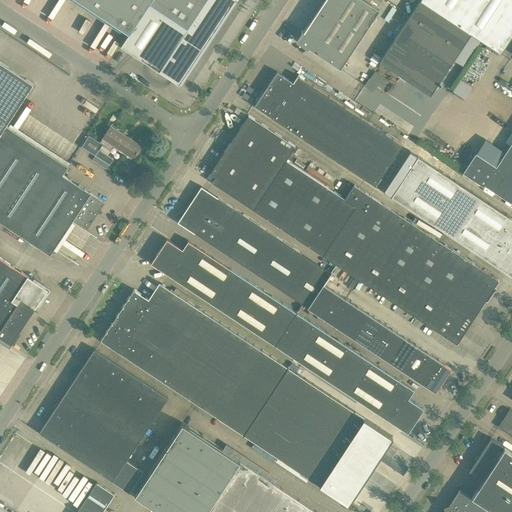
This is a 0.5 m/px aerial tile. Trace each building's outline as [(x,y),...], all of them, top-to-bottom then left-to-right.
[(129,33),(149,2),(150,0),(79,0),(129,33)] [(238,0),(205,0),(187,27),(149,2),(129,33),(120,46),(179,84),(234,0),(236,0),(238,1),(238,0)] [(150,0),(149,2),(187,27),(205,0),(150,0)] [(341,66),(370,23),(379,9),(365,0),(323,0),(299,38),(341,66)] [(471,33),(500,53),(511,34),(511,0),(419,0),(379,61),(430,94),(471,33)] [(62,174),(68,166),(6,125),(33,84),(0,61),(0,221),(50,255),(73,219),(87,228),(104,203),(90,193),(62,174)] [(375,185),(379,179),(391,161),(402,145),(297,75),(293,82),(277,72),(268,85),(269,86),(264,93),(263,92),(254,106),(375,185)] [(295,146),(248,115),(210,173),(216,177),(212,182),(456,343),(498,280),(354,184),(345,198),(286,159),(295,146)] [(99,142),(110,150),(113,146),(133,159),(141,146),(110,126),(99,142)] [(511,141),(496,166),(475,152),(462,172),(483,185),(484,184),(511,202),(511,141)] [(99,149),(95,155),(109,165),(113,159),(99,149)] [(409,151),(383,191),(391,196),(503,270),(509,274),(511,269),(511,218),(417,156),(409,151)] [(396,164),(391,161),(379,179),(384,182),(396,164)] [(307,307),(322,283),(330,272),(201,186),(178,222),(307,307)] [(152,263),(405,431),(410,424),(412,425),(416,419),(414,418),(421,407),(408,398),(414,389),(188,240),(187,241),(191,244),(186,251),(168,239),(162,247),(161,247),(156,254),(157,255),(152,263)] [(0,339),(9,346),(11,343),(13,344),(17,339),(15,338),(47,289),(0,257),(0,339)] [(307,307),(319,315),(335,291),(322,283),(307,307)] [(101,340),(243,434),(288,367),(162,284),(151,300),(134,289),(101,340)] [(346,299),(335,291),(319,315),(331,323),(346,299)] [(331,323),(342,330),(358,306),(346,299),(331,323)] [(370,314),(358,306),(342,330),(354,338),(370,314)] [(354,338),(366,346),(381,322),(370,314),(354,338)] [(393,330),(381,322),(366,346),(377,353),(393,330)] [(377,353),(389,361),(405,337),(393,330),(377,353)] [(416,345),(405,337),(389,361),(401,369),(416,345)] [(428,353),(416,345),(401,369),(412,377),(428,353)] [(39,432),(129,491),(143,470),(126,459),(167,397),(94,348),(39,432)] [(428,353),(412,377),(425,385),(441,361),(428,353)] [(441,361),(425,385),(435,392),(436,390),(436,389),(450,368),(445,364),(441,361)] [(288,367),(243,434),(278,457),(309,478),(319,484),(337,496),(346,502),(347,503),(392,436),(288,367)] [(511,410),(509,409),(498,427),(511,435),(511,410)] [(161,511),(317,511),(182,423),(135,494),(161,511)] [(400,430),(396,438),(421,450),(425,441),(400,430)] [(482,479),(471,495),(496,511),(511,511),(511,451),(490,437),(469,470),(482,479)] [(78,511),(102,511),(114,494),(97,483),(78,511)] [(496,511),(471,495),(468,493),(459,488),(449,504),(443,505),(444,511),(443,511),(496,511)]
